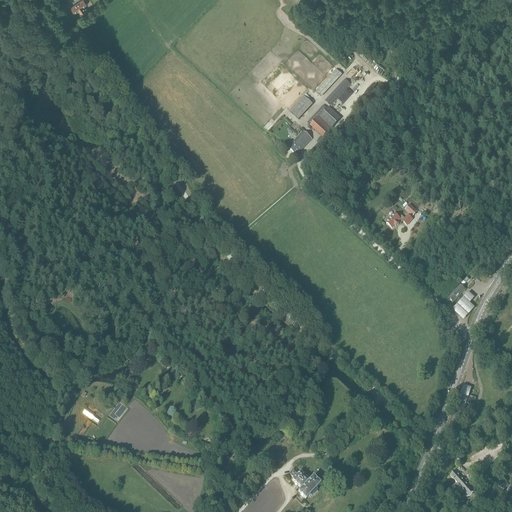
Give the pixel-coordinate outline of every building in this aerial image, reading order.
[(85,10),(83,7),(88,4),(84,0),(82,0),(71,8),(74,13),(78,10),(80,13),(85,10)] [(321,97),(342,75),(336,70),(316,92),(321,97)] [(325,101),(330,106),(350,85),(345,80),(325,101)] [(299,120),(313,105),(304,96),(289,112),(299,120)] [(339,120),(326,108),(324,106),(307,123),(310,126),(323,138),(332,128),(339,120)] [(311,139),(303,131),(287,147),(296,155),(311,139)] [(409,205),(405,210),(410,214),(414,209),(409,205)] [(398,218),(395,214),(386,223),(392,229),(395,226),(396,226),(399,223),(398,222),(400,220),(402,222),(405,219),(400,215),(398,218)] [(408,215),(405,219),(402,222),(407,226),(412,220),(408,215)] [(453,303),(465,290),(460,285),(448,298),(453,303)] [(468,294),(451,311),(463,322),(475,309),(470,305),(474,300),(468,294)] [(459,400),(467,402),(471,391),(467,390),(463,388),(459,400)] [(470,396),(467,403),(471,405),(473,406),(476,398),(470,396)] [(86,408),(83,413),(98,424),(101,419),(86,408)] [(300,472),(299,474),(294,469),(289,474),(294,479),(292,480),(302,489),(298,493),(305,500),(320,484),(313,477),(309,481),(300,472)] [(465,483),(455,471),(450,476),(457,483),(455,484),(451,488),(455,493),(456,492),(458,494),(457,495),(461,499),(467,495),(468,497),(473,492),(467,485),(470,483),(468,481),(467,481),(465,483)] [(502,478),(496,483),(502,488),(504,490),(509,485),(507,483),(502,478)] [(496,500),(500,496),(501,497),(503,494),(499,491),(495,496),(494,495),(492,497),(496,500)] [(499,498),(496,501),(495,502),(499,507),(504,502),(499,498)]
